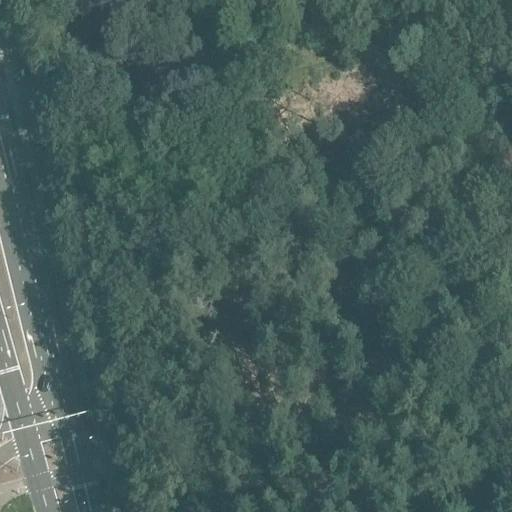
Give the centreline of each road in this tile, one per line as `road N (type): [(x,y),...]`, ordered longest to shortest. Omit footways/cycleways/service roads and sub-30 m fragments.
road 1 (track): [(511,26),(428,31),(287,60),(0,95)]
road 2 (primary): [(68,426),(0,145)]
